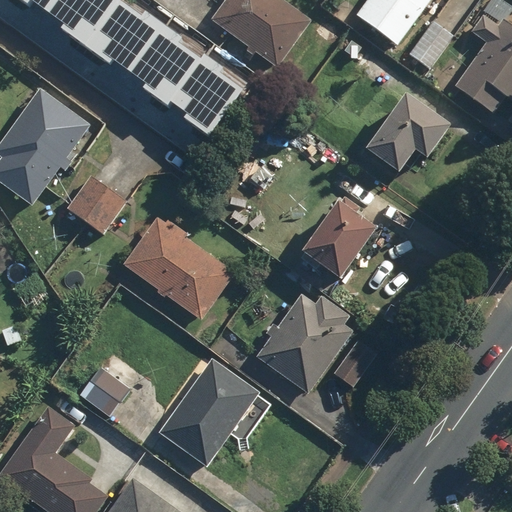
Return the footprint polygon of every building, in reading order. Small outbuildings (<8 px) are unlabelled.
[(259,81),(142,0),(4,0),(213,146),(259,81)] [(313,22),(282,0),(226,0),(213,18),(281,67),(313,22)] [(431,0),(369,0),(357,17),(397,46),(431,0)] [(472,34),(485,43),(455,88),(497,115),(506,101),(511,104),(511,29),(503,23),(499,29),(482,18),(472,34)] [(454,36),(433,21),(408,57),(429,71),(454,36)] [(95,130),(42,90),(0,145),(0,156),(3,159),(0,162),(0,185),(30,208),(60,169),(65,173),(73,162),(72,161),(95,130)] [(452,125),(407,94),(367,153),(401,175),(414,155),(426,163),(452,125)] [(127,201),(90,176),(67,210),(103,235),(127,201)] [(403,210),(369,186),(357,204),(391,228),(403,210)] [(378,232),(341,205),(303,256),(340,283),(378,232)] [(235,277),(156,219),(123,264),(202,322),(235,277)] [(314,304),(303,295),(257,360),(307,396),(353,333),(344,326),(350,318),(320,296),(314,304)] [(380,355),(358,339),(331,375),(354,391),(380,355)] [(140,368),(120,351),(79,400),(107,424),(136,390),(127,383),(140,368)] [(209,470),(261,395),(210,359),(158,434),(209,470)] [(76,426),(49,405),(0,469),(0,477),(45,511),(99,511),(111,498),(92,483),(94,481),(56,453),(76,426)] [(178,511),(132,480),(108,511),(178,511)]
